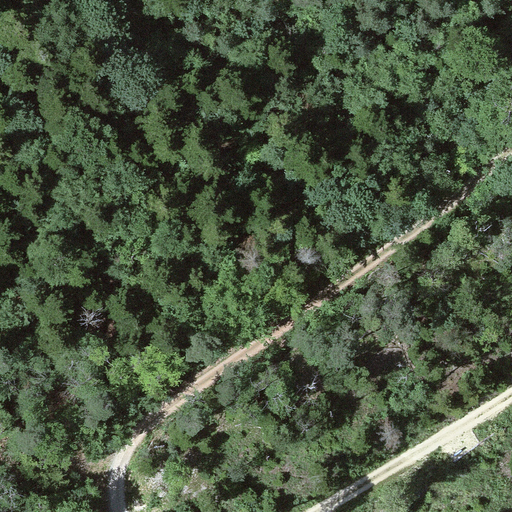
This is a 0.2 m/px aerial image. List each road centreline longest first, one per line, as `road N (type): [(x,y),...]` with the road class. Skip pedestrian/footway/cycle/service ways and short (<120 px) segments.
road 1 (track): [(115,511),(111,489),(131,435),(379,258),(511,150)]
road 2 (track): [(511,393),(321,511)]
